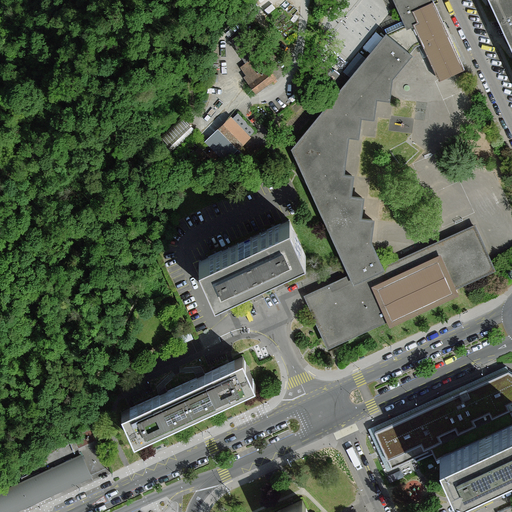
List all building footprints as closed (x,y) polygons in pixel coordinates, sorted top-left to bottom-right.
[(396,0),(408,25),(414,23),(422,41),(439,80),(464,69),(442,18),(434,1),(432,1),(431,0),(396,0)] [(511,17),(511,0),(489,0),(501,26),(511,17)] [(511,17),(501,26),(511,49),(511,17)] [(415,44),(422,41),(414,23),(408,25),(386,35),(344,87),(294,149),(355,281),(383,268),(371,241),(374,220),(361,218),(363,198),(351,196),(352,176),(343,175),(349,135),(358,136),(361,115),(374,117),(377,97),(389,98),(391,77),(409,53),(415,44)] [(231,41),(247,63),(259,54),(263,51),(247,29),(236,37),(231,41)] [(247,63),(242,67),(247,75),(244,77),(256,92),(276,78),(269,68),(272,66),(266,58),(263,60),(259,54),(247,63)] [(340,76),(334,71),(326,81),(332,85),(340,76)] [(252,136),(232,116),(207,140),(227,160),(252,136)] [(196,131),(182,117),(157,141),(171,155),(196,131)] [(290,220),(245,240),(261,275),(307,255),(290,220)] [(440,255),(455,287),(494,269),(475,226),(383,268),(388,278),(440,255)] [(200,260),(216,295),(261,275),(245,240),(200,260)] [(392,322),(457,293),(455,287),(440,255),(388,278),(374,285),(389,317),(392,322)] [(329,345),(389,317),(374,285),(388,278),(383,268),(355,281),(333,291),(330,285),(307,296),(329,345)] [(233,362),(183,385),(196,412),(256,384),(243,357),(233,362)] [(374,431),(391,467),(511,410),(511,372),(508,370),(374,431)] [(196,412),(183,385),(150,400),(123,412),(135,440),(196,412)] [(511,425),(486,437),(502,472),(511,467),(511,425)] [(486,437),(441,458),(456,493),(502,472),(486,437)] [(0,511),(4,511),(91,473),(83,457),(0,495),(0,511)] [(308,511),(303,501),(277,511),(308,511)]
